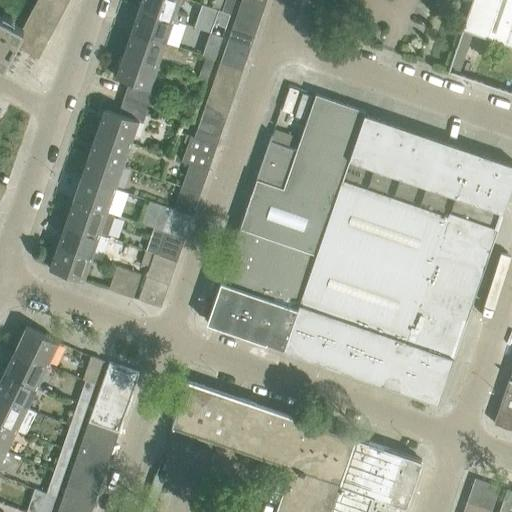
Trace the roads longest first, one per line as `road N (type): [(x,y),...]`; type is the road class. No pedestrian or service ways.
road 1 (residential): [(173,346),(273,45)]
road 2 (residential): [(458,442),(173,346)]
road 3 (residential): [(511,127),(273,45)]
road 4 (residential): [(173,346),(0,284)]
road 5 (residential): [(116,511),(173,346)]
road 6 (residential): [(458,442),(511,277)]
road 7 (residential): [(0,272),(53,115)]
road 8 (residential): [(53,115),(94,0)]
